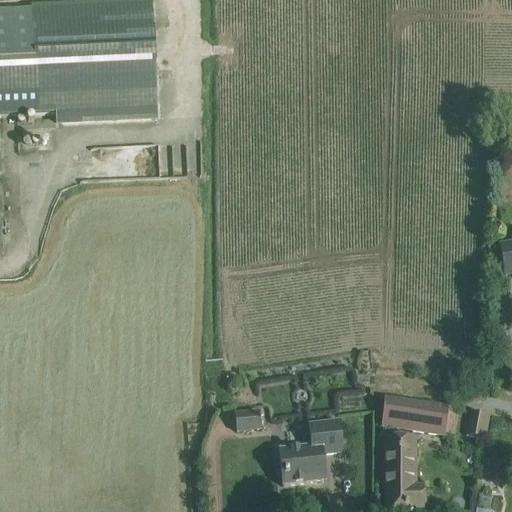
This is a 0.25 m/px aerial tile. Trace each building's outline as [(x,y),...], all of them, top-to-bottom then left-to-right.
[(153,8),(51,13),(0,15),(0,258),(1,258),(0,243),(0,119),(56,117),(56,125),(158,120),(153,8)] [(511,247),(501,249),(506,277),(511,276),(511,247)] [(386,375),(385,387),(405,388),(406,376),(386,375)] [(359,391),(344,394),(348,411),(363,408),(359,391)] [(459,414),(448,412),(384,402),(379,430),(443,440),(444,434),(455,436),(459,414)] [(237,414),(238,434),(262,432),(261,413),(237,414)] [(481,442),(486,417),(470,414),(465,439),(481,442)] [(321,459),(342,457),(338,424),(308,428),(310,450),(278,453),(282,489),(324,485),(321,459)] [(417,441),(383,441),(383,495),(384,495),(384,511),(422,511),(423,509),(426,506),(426,497),(423,493),(423,489),(417,489),(417,441)] [(481,481),(504,485),(507,466),(484,462),(481,481)]
